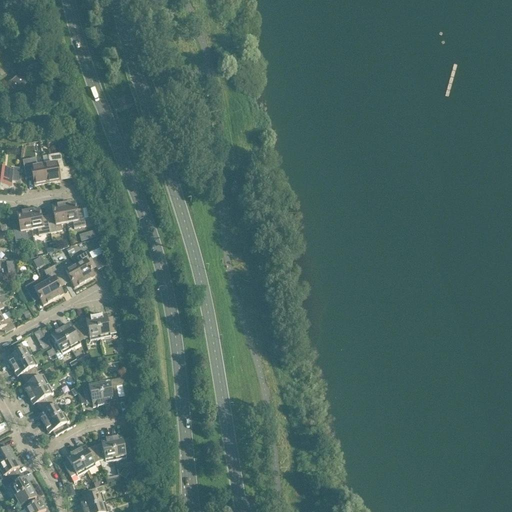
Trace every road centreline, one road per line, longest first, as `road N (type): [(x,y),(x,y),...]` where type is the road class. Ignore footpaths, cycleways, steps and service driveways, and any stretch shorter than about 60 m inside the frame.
road 1 (secondary): [(67,0),(154,252),(193,511)]
road 2 (secondary): [(242,511),(207,303),(115,0)]
